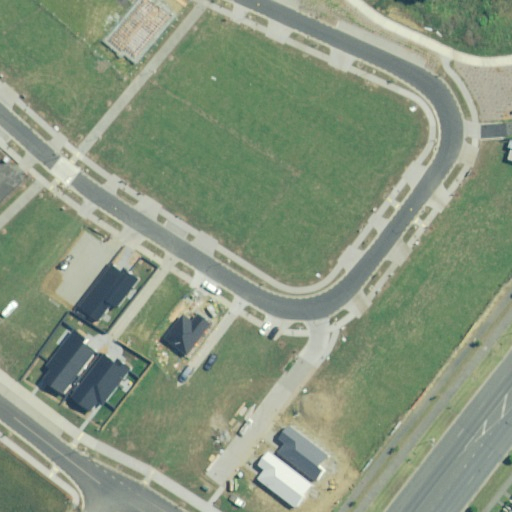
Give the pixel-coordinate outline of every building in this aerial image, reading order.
[(119,307),(143,277),(128,266),(126,269),(115,262),(81,306),(101,321),(114,304),(119,307)] [(190,355),(215,322),(202,312),(195,320),(187,313),(167,337),(190,355)] [(91,339),(76,328),(47,366),(52,370),(45,379),(65,394),(99,350),(88,342),(91,339)] [(105,405),(135,367),(120,356),(118,359),(107,351),(73,396),(93,411),(100,401),(105,405)] [(323,465),(332,454),(292,424),(281,438),(287,443),(280,452),(319,482),(329,469),(323,465)] [(299,508),(317,484),(272,450),(261,464),(267,469),(260,478),(299,508)]
